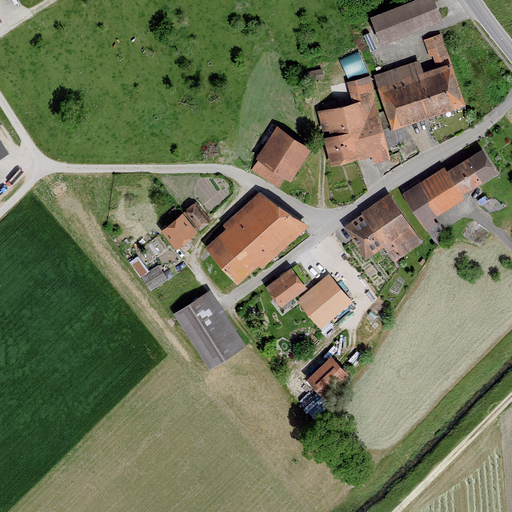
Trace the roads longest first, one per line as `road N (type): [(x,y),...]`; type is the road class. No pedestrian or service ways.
road 1 (residential): [(0,98),(44,168),(237,171),(327,224),(511,102)]
road 2 (track): [(400,511),(511,400)]
